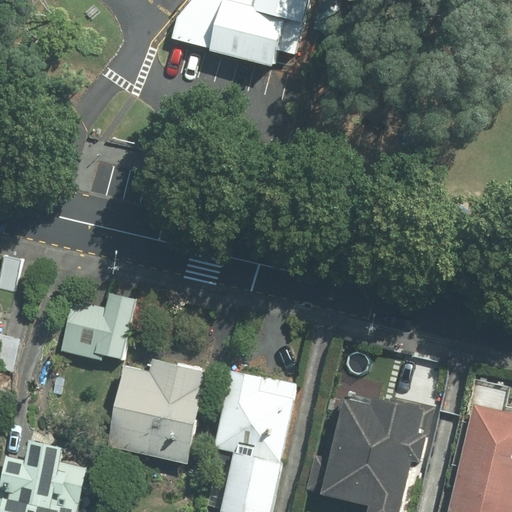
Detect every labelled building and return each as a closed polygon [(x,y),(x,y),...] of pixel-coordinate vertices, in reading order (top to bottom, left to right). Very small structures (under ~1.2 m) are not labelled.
[(203,0),(171,40),(294,71),(308,0),(203,0)] [(20,256),(3,253),(0,270),(0,286),(14,290),(20,256)] [(106,305),(73,297),(61,350),(94,357),(96,350),(124,357),(137,297),(109,291),(106,305)] [(151,368),(125,363),(108,445),(190,462),(210,369),(154,357),(151,368)] [(269,511),(298,382),(233,368),(211,467),(233,472),(224,511),(269,511)] [(332,459),(316,455),(309,485),(371,498),(368,511),(397,511),(408,463),(415,465),(429,401),(384,391),(381,402),(346,394),(332,459)] [(511,511),(511,410),(474,401),(447,511),(511,511)] [(0,511),(82,511),(93,465),(69,459),(72,446),(37,438),(32,457),(13,453),(7,480),(0,477),(0,511)]
